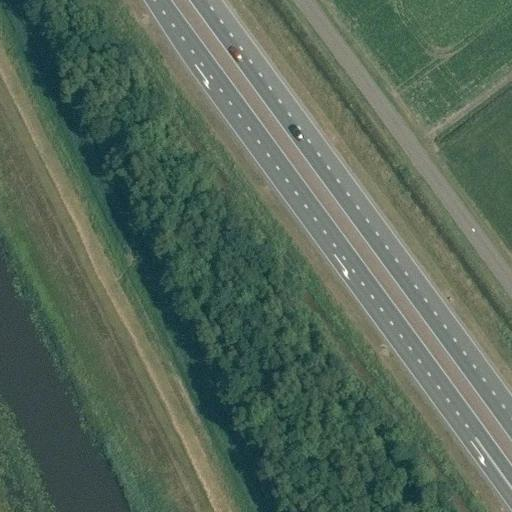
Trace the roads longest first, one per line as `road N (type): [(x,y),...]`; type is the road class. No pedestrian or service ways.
road 1 (trunk): [(159,0),(472,431)]
road 2 (trunk): [(511,431),(200,0)]
road 3 (unclassified): [(511,287),(301,0)]
